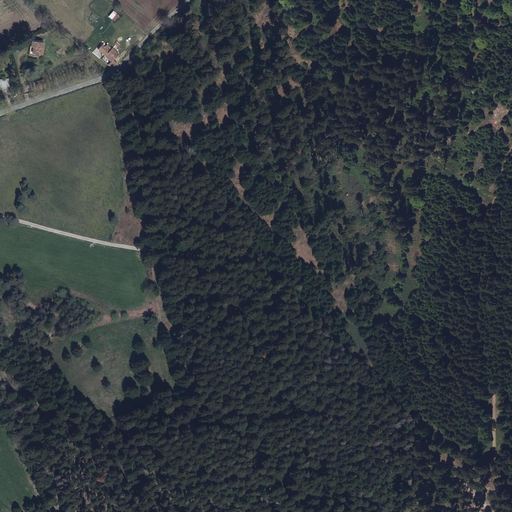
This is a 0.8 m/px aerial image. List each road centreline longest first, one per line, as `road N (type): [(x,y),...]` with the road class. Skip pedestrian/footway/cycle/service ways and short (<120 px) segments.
road 1 (track): [(0,216),(264,267),(486,505)]
road 2 (track): [(493,511),(486,505),(492,464),(482,280),(489,217),(511,144)]
road 3 (unclassified): [(187,0),(101,79),(0,115)]
